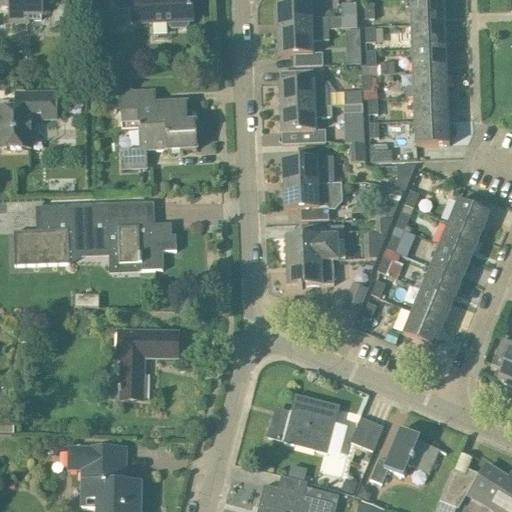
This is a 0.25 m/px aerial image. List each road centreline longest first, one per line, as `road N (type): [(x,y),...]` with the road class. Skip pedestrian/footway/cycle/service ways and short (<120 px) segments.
road 1 (residential): [(250,334),(239,0)]
road 2 (residential): [(446,412),(250,334)]
road 3 (residential): [(204,511),(250,334)]
road 4 (residential): [(446,412),(511,249)]
